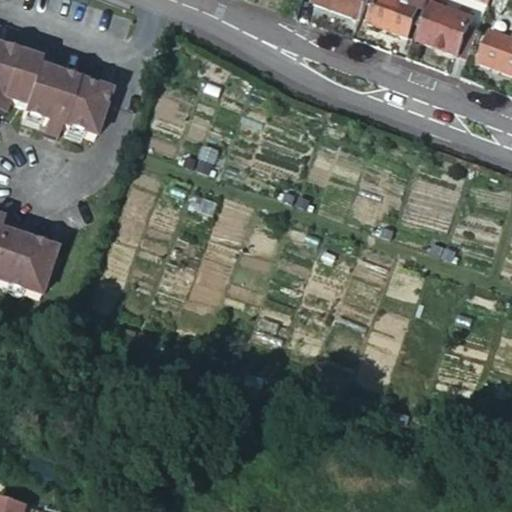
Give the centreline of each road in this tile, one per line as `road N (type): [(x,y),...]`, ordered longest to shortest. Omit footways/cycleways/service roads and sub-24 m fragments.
road 1 (tertiary): [(288,51),(295,70),(323,86),(511,157)]
road 2 (tertiary): [(511,125),(310,51),(288,51)]
road 3 (tertiary): [(171,0),(288,51)]
